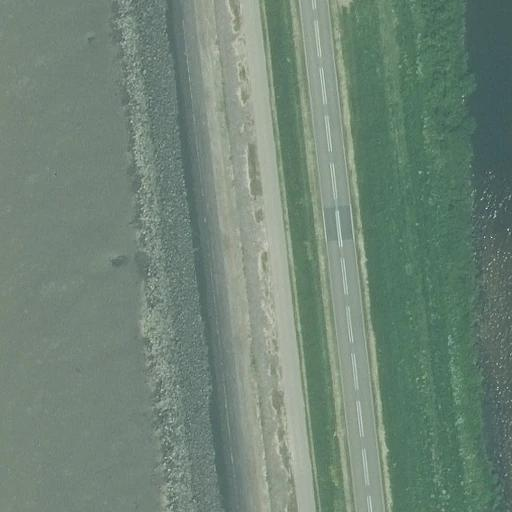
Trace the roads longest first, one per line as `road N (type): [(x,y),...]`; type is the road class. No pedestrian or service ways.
road 1 (unclassified): [(305,511),(247,0)]
road 2 (trunk): [(367,511),(309,0)]
